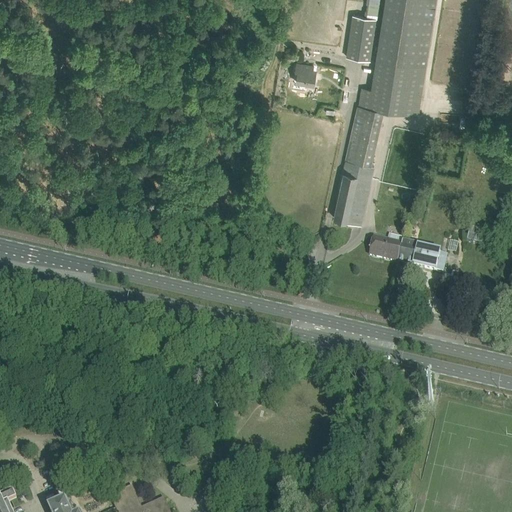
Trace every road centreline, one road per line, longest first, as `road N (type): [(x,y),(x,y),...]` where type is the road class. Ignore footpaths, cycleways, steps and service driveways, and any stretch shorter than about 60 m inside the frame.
road 1 (secondary): [(318,319),(0,246)]
road 2 (secondary): [(0,270),(313,339)]
road 3 (secondary): [(313,339),(511,385)]
road 4 (secondary): [(511,363),(318,319)]
